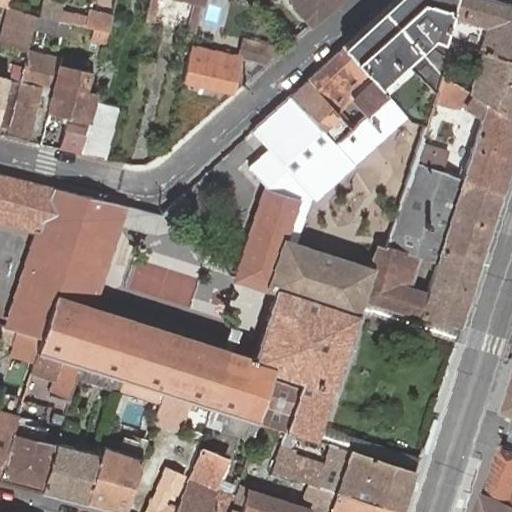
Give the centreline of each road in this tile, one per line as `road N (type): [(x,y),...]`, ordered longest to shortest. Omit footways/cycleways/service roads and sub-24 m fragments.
road 1 (residential): [(358,0),(144,188),(0,152)]
road 2 (tertiary): [(440,511),(511,294)]
